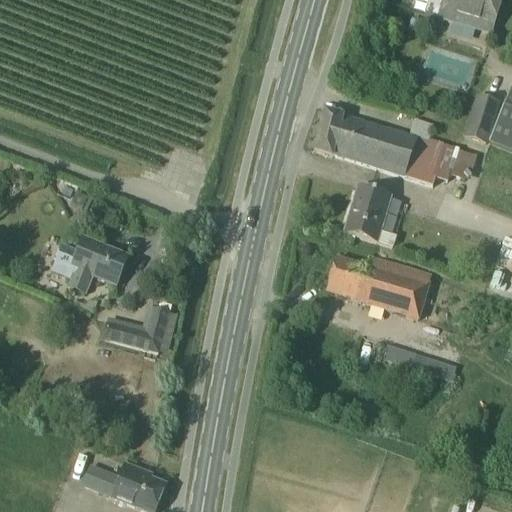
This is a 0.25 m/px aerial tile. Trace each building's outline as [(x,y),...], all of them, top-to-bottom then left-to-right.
[(429,0),(422,24),(435,28),(440,30),(443,22),(490,37),(501,0),(429,0)] [(500,106),(476,99),(463,141),(487,148),(500,106)] [(427,145),(325,113),(313,153),(432,189),(435,181),(448,185),(450,178),(469,184),(477,157),(456,151),(457,149),(428,141),(427,145)] [(390,200),(358,190),(344,236),(376,246),(390,200)] [(71,282),(67,291),(85,298),(92,280),(116,290),(128,259),(82,240),(76,255),(62,249),(51,274),(71,282)] [(366,270),(335,261),(325,296),(418,324),(431,280),(368,261),(366,270)] [(178,317),(148,309),(142,330),(109,321),(103,343),(159,358),(159,357),(167,359),(178,317)] [(415,358),(401,354),(396,368),(410,372),(415,358)] [(428,362),(423,376),(437,380),(442,366),(428,362)] [(124,467),(111,502),(136,511),(155,511),(165,487),(144,479),(145,475),(124,467)]
